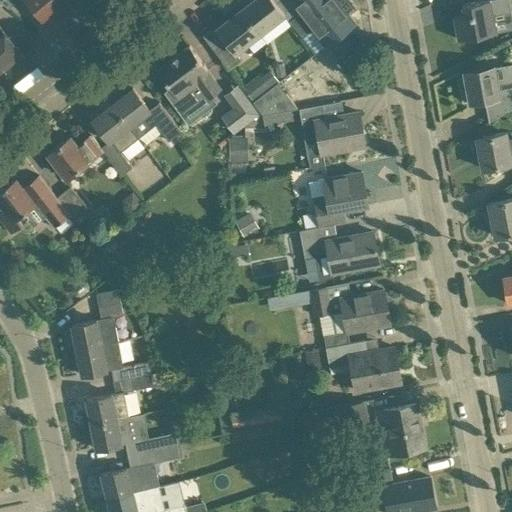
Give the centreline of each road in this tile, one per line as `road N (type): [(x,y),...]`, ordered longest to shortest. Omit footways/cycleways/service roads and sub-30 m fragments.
road 1 (residential): [(489,511),(393,0)]
road 2 (residential): [(70,511),(42,386),(0,300)]
road 3 (tertiary): [(0,118),(148,0)]
